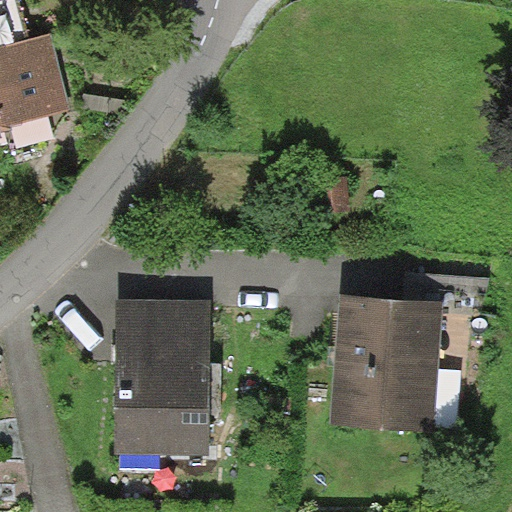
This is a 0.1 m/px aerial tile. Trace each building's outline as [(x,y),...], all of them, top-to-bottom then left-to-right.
[(0,142),(1,142),(0,138),(0,130),(71,112),(51,36),(0,49),(0,142)] [(314,181),(317,215),(351,213),(348,179),(314,181)] [(406,273),(405,302),(446,305),(446,311),(483,313),(491,280),(406,273)] [(337,358),(332,426),(438,433),(446,311),(446,305),(405,302),(341,297),(337,358)] [(211,303),(118,302),(117,384),(116,455),(210,456),(211,303)]
